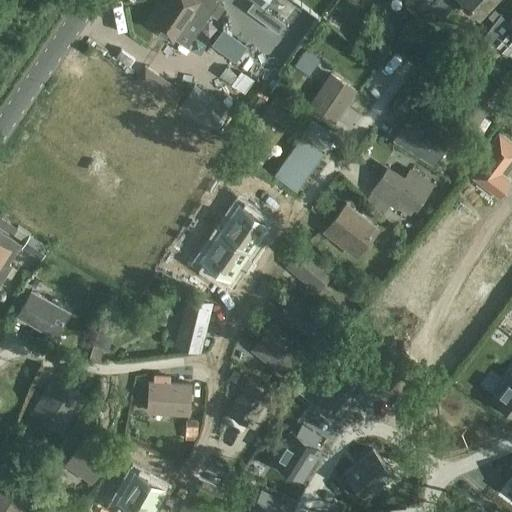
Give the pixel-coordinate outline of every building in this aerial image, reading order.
[(167,0),(149,26),(171,41),(187,19),(189,17),(202,25),(219,1),(219,0),(218,0),(167,0)] [(262,7),(253,0),(247,9),(277,31),(284,22),(262,7)] [(406,0),(405,2),(419,16),(434,0),(406,0)] [(461,0),(479,16),(494,0),(461,0)] [(501,15),(479,42),(496,57),(501,51),(506,55),(511,48),(511,22),(510,24),(501,15)] [(367,27),(353,43),(377,62),(390,46),(367,27)] [(192,83),(201,65),(189,59),(180,77),(192,83)] [(145,67),(136,79),(150,89),(174,106),(183,93),(145,67)] [(329,75),(309,105),(333,121),(353,91),(329,75)] [(225,106),(195,85),(178,107),(210,129),(225,106)] [(255,93),(244,109),(256,116),(266,101),(255,93)] [(276,93),(271,101),(279,107),(284,99),(276,93)] [(463,95),(450,116),(470,127),(476,118),(480,118),(489,103),(473,93),(463,95)] [(410,114),(394,138),(431,162),(446,138),(410,114)] [(312,118),(302,131),(323,145),(332,132),(312,118)] [(511,142),(499,133),(468,173),(499,197),(511,181),(505,175),(511,166),(511,142)] [(323,152),(301,136),(274,175),(296,190),(323,152)] [(88,186),(118,214),(134,197),(104,170),(88,186)] [(384,173),(371,191),(393,205),(402,191),(419,203),(431,185),(409,171),(401,184),(384,173)] [(240,203),(221,231),(250,251),(269,223),(263,219),(269,211),(251,198),(245,206),(240,203)] [(111,242),(122,227),(83,202),(67,226),(86,238),(76,252),(115,277),(130,254),(111,242)] [(345,204),(330,223),(347,237),(342,243),(351,250),(356,244),(361,248),(376,229),(345,204)] [(130,217),(162,233),(168,222),(136,206),(130,217)] [(388,209),(384,214),(389,221),(394,213),(388,209)] [(206,262),(200,271),(219,284),(225,276),(230,279),(250,251),(221,231),(201,259),(206,262)] [(0,282),(10,267),(7,265),(19,246),(0,233),(0,282)] [(318,233),(311,239),(317,246),(324,239),(318,233)] [(28,234),(20,246),(39,259),(47,247),(28,234)] [(302,245),(284,267),(316,293),(334,271),(302,245)] [(477,276),(487,287),(508,268),(497,257),(477,276)] [(292,293),(277,314),(304,334),(320,313),(292,293)] [(31,294),(17,317),(54,338),(68,314),(31,294)] [(202,334),(209,304),(187,299),(180,328),(176,343),(198,348),(202,334)] [(266,328),(249,351),(282,376),(299,354),(266,328)] [(314,403),(330,416),(337,408),(343,413),(365,386),(338,364),(316,391),(321,394),(314,403)] [(233,370),(229,378),(239,384),(244,376),(233,370)] [(511,370),(493,396),(511,410),(511,370)] [(51,376),(29,414),(62,434),(85,396),(51,376)] [(284,381),(278,388),(287,396),(293,388),(284,381)] [(149,383),(148,409),(188,411),(189,385),(149,383)] [(246,383),(226,413),(249,428),(269,398),(246,383)] [(198,420),(187,420),(187,433),(197,434),(198,420)] [(291,429),(273,458),(302,477),(320,447),(314,444),(320,434),(302,423),(296,432),(291,429)] [(83,441),(65,465),(90,482),(112,450),(104,444),(99,452),(83,441)] [(341,482),(354,499),(363,492),(366,497),(394,476),(372,448),(345,470),(349,475),(341,482)] [(511,463),(501,474),(508,481),(504,485),(511,493),(511,463)] [(118,511),(151,511),(166,488),(136,470),(118,500),(124,503),(118,511)] [(0,493),(0,511),(20,511),(34,490),(14,477),(3,495),(0,493)] [(251,495),(243,511),(281,511),(283,510),(276,507),(281,497),(261,488),(257,497),(251,495)]
